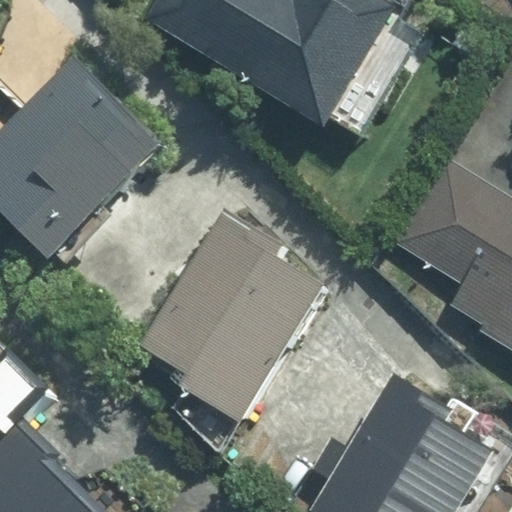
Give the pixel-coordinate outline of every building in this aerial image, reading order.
[(172,0),(160,21),(341,130),(347,120),(375,137),(436,36),(415,23),(426,3),(421,0),(172,0)] [(0,148),(0,196),(69,264),(182,148),(89,58),(0,148)] [(511,194),(452,159),(400,244),(430,262),(420,277),(458,300),(452,310),(511,346),(511,194)] [(238,211),(154,347),(204,378),(196,389),(256,426),(341,287),(293,258),(299,248),(238,211)] [(0,511),(120,511),(71,464),(78,457),(42,422),(72,392),(28,349),(22,355),(0,333),(0,511)] [(344,486),(327,511),(490,511),(511,476),(511,430),(492,418),(494,416),(467,400),(462,408),(409,376),(363,453),(339,439),(320,472),(344,486)]
